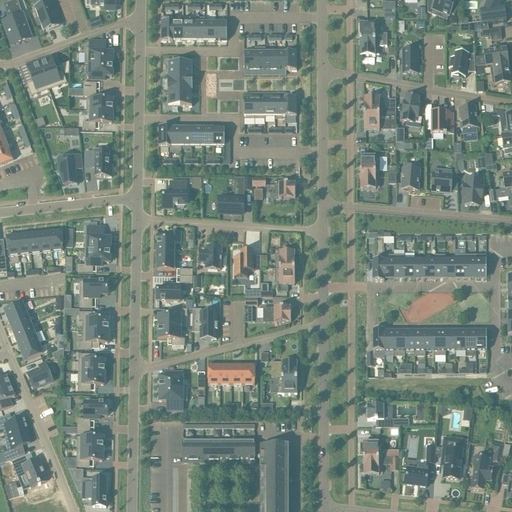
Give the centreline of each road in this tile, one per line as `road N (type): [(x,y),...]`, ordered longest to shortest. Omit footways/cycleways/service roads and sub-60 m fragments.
road 1 (residential): [(324,287),(494,289),(495,357)]
road 2 (residential): [(139,119),(235,119),(235,153),(322,150)]
road 3 (residential): [(323,16),(237,16),(235,50),(141,50)]
road 4 (residential): [(134,372),(326,320)]
road 5 (residential): [(0,327),(75,511)]
road 6 (residential): [(323,72),(511,102)]
road 7 (residential): [(326,228),(137,221)]
road 8 (unclassified): [(326,320),(323,507)]
road 9 (residential): [(511,220),(325,208)]
road 10 (unclassified): [(134,372),(137,221)]
road 11 (residential): [(0,63),(142,12)]
road 12 (unclassified): [(131,511),(134,372)]
road 13 (residential): [(0,212),(138,198)]
